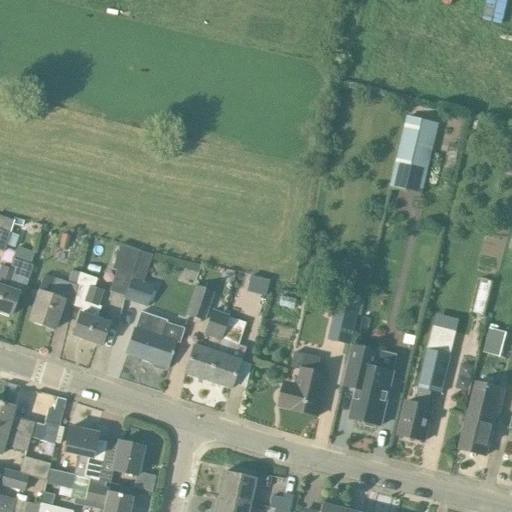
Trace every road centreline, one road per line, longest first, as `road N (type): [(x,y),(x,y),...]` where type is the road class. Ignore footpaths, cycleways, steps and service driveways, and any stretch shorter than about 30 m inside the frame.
road 1 (tertiary): [(511,502),(194,417)]
road 2 (tertiary): [(194,417),(0,357)]
